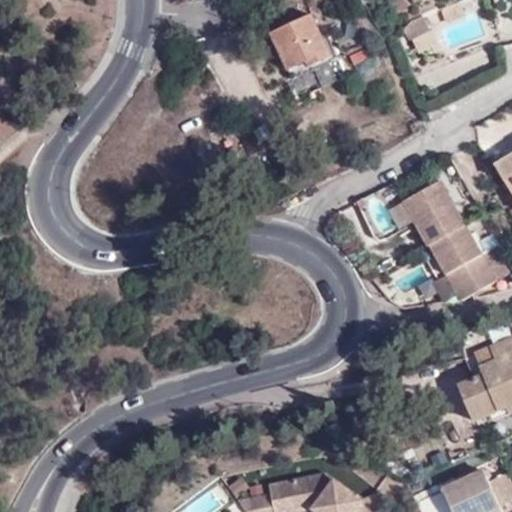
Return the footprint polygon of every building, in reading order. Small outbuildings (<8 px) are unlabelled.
[(331,53),(313,12),(271,31),(288,68),(304,61),(307,65),(331,53)] [(435,34),(429,22),(409,31),(414,44),(435,34)] [(511,148),(495,156),(504,177),(511,173),(511,148)] [(428,244),(431,250),(465,225),(440,179),(402,201),(427,244),(428,244)] [(465,225),(431,250),(445,274),(457,295),(460,301),(502,276),(489,248),(481,252),(465,225)] [(489,248),(502,276),(511,271),(497,243),(489,248)] [(457,295),(445,274),(431,282),(443,303),(457,295)] [(511,335),(487,347),(492,362),(479,368),(481,374),(470,379),(457,385),(473,421),(506,407),(500,395),(511,390),(511,335)] [(492,362),(487,347),(462,359),(470,379),(481,374),(479,368),(492,362)] [(511,411),(511,390),(500,395),(506,407),(509,413),(511,411)] [(442,495),(450,511),(500,511),(500,510),(511,504),(511,490),(505,477),(487,486),(482,475),(442,495)] [(364,511),(360,505),(324,478),(267,490),(269,498),(272,511),(364,511)] [(361,506),(364,511),(386,511),(379,497),(361,506)] [(272,511),(269,498),(237,506),(241,511),(272,511)]
